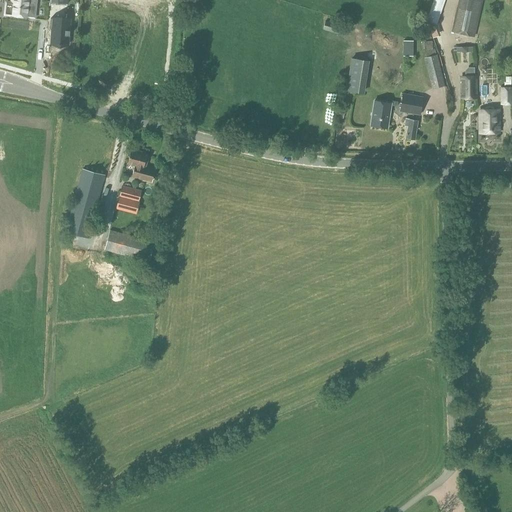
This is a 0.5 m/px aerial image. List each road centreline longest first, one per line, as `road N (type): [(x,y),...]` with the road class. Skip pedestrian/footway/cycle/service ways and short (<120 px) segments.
road 1 (unclassified): [(443,167),(298,160),(0,83)]
road 2 (unclassified): [(392,511),(450,465),(443,167)]
road 3 (unknown): [(106,111),(172,0)]
